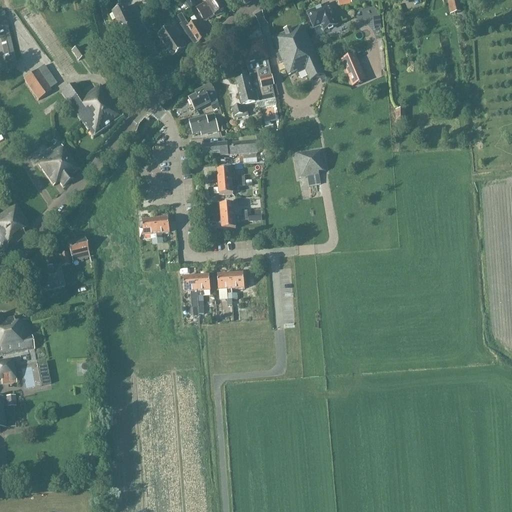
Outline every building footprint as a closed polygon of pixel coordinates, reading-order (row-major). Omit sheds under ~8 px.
[(184,0),(190,10),(196,6),(192,0),(184,0)] [(226,10),(221,3),(223,2),(221,0),(208,0),(205,2),(206,3),(196,9),(204,22),(213,16),(214,17),(219,14),(220,16),(226,12),(225,11),(226,10)] [(457,0),(451,0),(447,1),(450,15),(460,13),(457,0)] [(328,4),(307,13),(314,29),(321,26),(324,31),(337,25),(334,20),(335,20),(328,4)] [(110,18),(116,30),(118,35),(121,33),(130,52),(143,46),(125,8),(115,12),(112,6),(107,8),(112,17),(110,18)] [(3,13),(0,13),(0,67),(1,72),(16,68),(3,13)] [(182,15),(181,15),(178,17),(182,24),(180,25),(194,45),(196,46),(206,38),(196,22),(189,27),(182,15)] [(321,83),(326,81),(324,76),(303,26),(273,39),(278,51),(276,52),(278,57),(280,56),(288,76),(296,73),(297,75),(306,71),(310,82),(319,78),(321,83)] [(173,59),(185,51),(170,28),(158,37),(173,59)] [(248,65),(256,91),(258,103),(275,100),(272,86),(274,86),(272,76),(271,76),(267,59),(269,59),(264,38),(239,46),(246,66),(248,65)] [(77,62),(84,58),(77,48),(71,52),(77,62)] [(366,81),(355,55),(341,61),(353,87),(366,81)] [(50,90),(56,85),(44,66),(23,80),(38,101),(51,92),(50,90)] [(245,106),(258,103),(256,91),(252,92),(249,81),(247,82),(246,80),(239,82),(239,84),(236,84),(240,101),(239,102),(240,105),(241,106),(242,107),(233,109),(235,117),(236,117),(237,120),(248,117),(245,106)] [(61,94),(83,125),(93,138),(122,118),(99,86),(83,98),(74,85),(61,94)] [(195,112),(211,104),(209,101),(217,97),(211,85),(203,89),(203,90),(195,94),(196,96),(188,100),(195,112)] [(201,136),(202,135),(210,133),(210,135),(219,132),(215,119),(207,121),(206,118),(189,122),(192,136),(200,134),(201,136)] [(257,154),(256,142),(204,146),(205,158),(213,158),(213,155),(220,154),(220,157),(257,154)] [(71,176),(78,170),(61,146),(43,159),(43,161),(38,165),(53,187),(59,183),(62,188),(73,179),(71,176)] [(319,173),(325,172),(322,151),(295,155),(299,179),(308,178),(309,187),(321,185),(319,173)] [(217,172),(218,184),(251,181),(251,176),(232,178),(231,170),(217,172)] [(252,186),(251,181),(218,184),(219,196),(233,195),(232,188),(252,186)] [(0,244),(6,254),(8,252),(25,237),(23,233),(29,227),(15,205),(0,215),(0,244)] [(220,206),(221,218),(248,216),(247,211),(234,212),(234,205),(220,206)] [(248,221),(248,216),(221,218),(222,231),(236,230),(235,222),(248,221)] [(168,219),(155,220),(157,235),(170,234),(168,219)] [(152,236),(157,235),(155,220),(142,222),(143,237),(152,236)] [(72,263),(89,258),(84,239),(67,243),(72,263)] [(61,267),(69,266),(67,254),(59,256),(61,267)] [(44,293),(64,288),(59,267),(38,273),(44,293)] [(243,274),(230,275),(232,300),(233,305),(237,305),(237,300),(236,290),(244,290),(243,274)] [(232,300),(230,275),(217,276),(218,291),(226,291),(227,301),(232,300)] [(209,277),(196,278),(198,307),(197,307),(198,309),(203,309),(202,303),(203,303),(202,292),(210,292),(209,277)] [(198,307),(196,278),(183,279),(184,294),(192,293),(193,303),(193,307),(197,307),(198,307)] [(0,357),(27,352),(34,350),(28,321),(14,324),(13,318),(3,321),(2,316),(0,316),(0,357)] [(247,321),(246,330),(260,330),(260,321),(247,321)] [(2,385),(16,383),(13,359),(0,361),(0,380),(1,380),(2,385)] [(35,384),(44,383),(41,362),(32,363),(35,384)] [(15,397),(5,397),(0,397),(0,429),(5,429),(5,430),(13,430),(11,407),(16,407),(15,397)]
